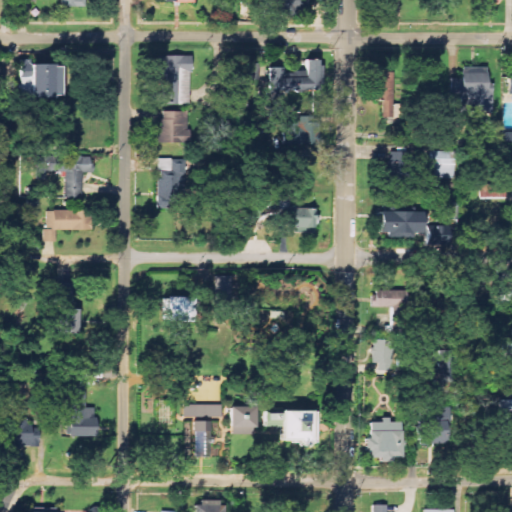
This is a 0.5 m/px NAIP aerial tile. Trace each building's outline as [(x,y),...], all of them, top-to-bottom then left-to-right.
[(85,8),(84,0),(58,0),(57,0),(57,8),(85,8)] [(276,16),(295,16),(294,0),(288,0),(275,0),(276,16)] [(307,0),(302,0),(296,0),(296,10),(308,10),(307,0)] [(164,106),(190,105),(189,56),(159,57),(159,79),(163,79),(164,106)] [(268,91),(321,91),(321,61),(305,61),(305,72),(284,73),(284,69),(268,69),(268,91)] [(58,99),(58,66),(23,66),(23,99),(58,99)] [(462,114),(490,114),(490,83),(486,83),(486,69),(461,69),(461,85),(450,85),(450,94),(462,94),(462,114)] [(382,118),(401,118),(401,104),(392,104),(393,73),(384,73),(384,79),(375,78),(374,101),(382,101),(382,118)] [(158,143),(183,143),(183,113),(158,112),(158,143)] [(315,116),(289,117),(290,145),(316,144),(315,116)] [(429,169),(435,170),(434,179),(450,179),(451,152),(429,151),(429,169)] [(410,175),(410,153),(387,152),(387,189),(404,189),(404,175),(410,175)] [(91,156),(48,154),(47,171),(66,172),(64,195),(82,196),(84,173),(90,173),(91,156)] [(157,209),(179,209),(180,160),(158,160),(157,209)] [(289,208),(289,231),(315,232),(316,209),(289,208)] [(45,211),(45,242),(55,242),(55,231),(87,230),(87,210),(45,211)] [(378,235),(420,235),(421,212),(379,211),(378,235)] [(449,246),(448,225),(425,226),(426,246),(449,246)] [(231,277),(215,276),(214,297),(230,297),(231,277)] [(58,333),(76,334),(77,303),(71,302),(72,284),(61,283),(58,333)] [(397,290),(373,291),(373,308),(397,307),(397,290)] [(197,309),(197,298),(167,297),(166,322),(193,323),(193,309),(197,309)] [(372,364),(389,365),(390,340),(373,340),(372,364)] [(436,350),(436,377),(450,377),(451,351),(436,350)] [(511,400),(497,400),(497,437),(511,437),(511,445),(511,400)] [(183,405),(184,457),(211,457),(210,418),(221,418),(221,405),(183,405)] [(225,407),(250,407),(250,428),(225,428),(225,407)] [(418,446),(446,445),(445,407),(417,408),(418,446)] [(70,437),(95,436),(94,408),(69,409),(70,437)] [(271,412),(270,414),(258,414),(257,428),(271,428),(271,442),(287,441),(293,447),(299,447),(303,443),(309,443),(309,412),(271,412)] [(14,447),(39,446),(38,426),(29,426),(29,420),(13,421),(14,447)] [(401,460),(400,421),(381,421),(381,423),(369,423),(369,438),(365,438),(366,458),(378,458),(378,461),(401,460)] [(223,511),(223,505),(207,501),(198,501),(194,511),(223,511)]
